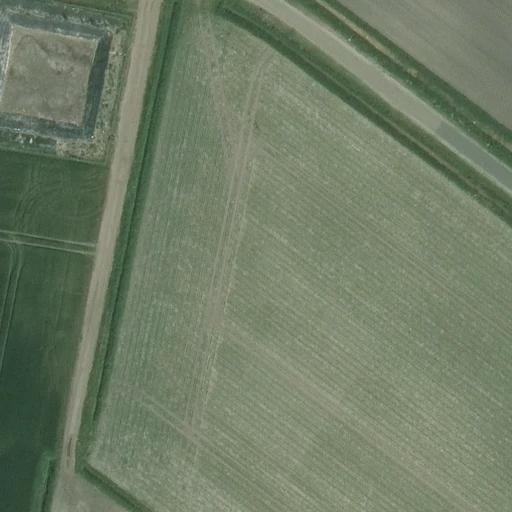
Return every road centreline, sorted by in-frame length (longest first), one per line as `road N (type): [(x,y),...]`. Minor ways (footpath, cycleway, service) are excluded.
road 1 (track): [(69,411),(151,0)]
road 2 (unclassified): [(511,186),(263,0)]
